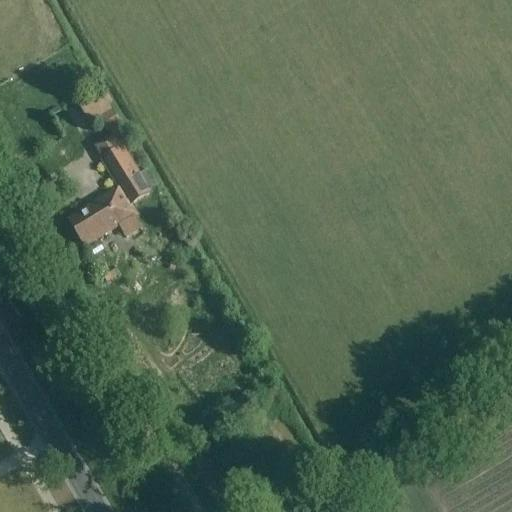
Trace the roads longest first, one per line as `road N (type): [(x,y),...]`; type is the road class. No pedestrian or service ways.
road 1 (track): [(335,495),(511,388)]
road 2 (primary): [(96,511),(0,346)]
